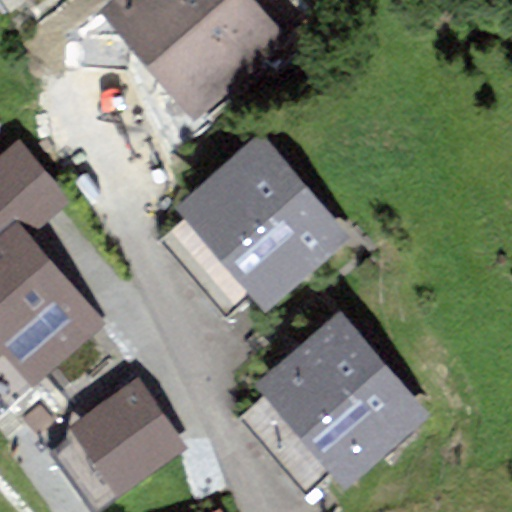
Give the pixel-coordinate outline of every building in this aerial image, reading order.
[(243,0),(138,0),(129,8),(199,90),(269,31),(243,0)] [(199,206),(160,237),(226,318),(264,287),(265,288),(331,235),(263,151),(198,204),(199,206)] [(0,337),(9,330),(35,360),(83,320),(12,237),(56,199),(17,154),(0,167),(0,337)] [(278,385),(240,417),(307,496),(345,463),(346,464),(410,411),(340,330),(277,384),(278,385)] [(137,393),(87,427),(122,476),(171,442),(137,393)]
